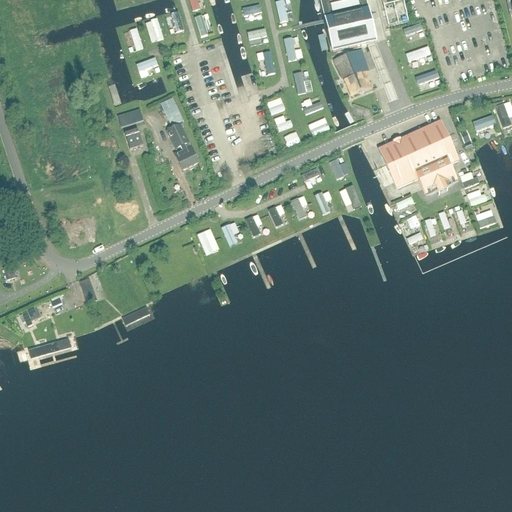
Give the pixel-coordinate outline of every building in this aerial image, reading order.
[(194,0),(185,0),(187,14),(196,13),(194,0)] [(319,0),(332,53),(375,43),(364,0),(319,0)] [(280,4),(273,6),(277,22),(284,20),(280,4)] [(238,13),(239,20),(257,16),(256,9),(238,13)] [(165,32),(166,36),(176,33),(172,16),(167,17),(171,30),(165,32)] [(196,41),(202,39),(196,19),(191,21),(196,41)] [(406,21),(392,26),(394,32),(408,28),(406,21)] [(154,22),(142,25),(148,45),(160,42),(154,22)] [(126,33),(132,53),(139,51),(133,31),(126,33)] [(391,37),(382,41),(390,60),(398,56),(391,37)] [(415,39),(401,44),(405,56),(420,51),(415,39)] [(263,42),(247,46),(249,52),(265,48),(263,42)] [(280,55),(297,51),(295,44),(278,49),(280,55)] [(361,52),(334,62),(335,67),(337,68),(344,82),(351,99),(372,91),(364,74),(368,72),(361,52)] [(419,66),(421,70),(427,67),(423,57),(407,63),(410,69),(419,66)] [(264,75),(271,73),(267,58),(261,59),(264,75)] [(284,70),(286,76),(302,71),(300,65),(284,70)] [(430,77),(418,80),(420,91),(433,88),(430,77)] [(295,97),(311,91),(308,85),(293,90),(295,97)] [(263,105),(268,118),(284,112),(282,106),(273,109),(271,102),(263,105)] [(504,105),(495,108),(503,131),(511,128),(504,105)] [(304,116),(316,112),(314,106),(302,110),(304,116)] [(163,112),(171,129),(182,123),(174,107),(163,112)] [(139,112),(117,118),(121,130),(143,123),(139,112)] [(496,129),(492,118),(472,124),(475,136),(496,129)] [(274,134),(290,129),(288,123),(281,125),(279,119),(270,122),(274,134)] [(449,167),(458,163),(440,123),(378,151),(396,191),(417,181),(423,193),(427,191),(429,195),(436,192),(438,196),(447,192),(445,188),(452,185),(451,181),(455,179),(449,167)] [(321,126),(307,132),(309,138),(324,132),(321,126)] [(188,145),(180,127),(166,133),(175,151),(177,155),(174,157),(182,173),(198,165),(190,149),(188,145)] [(129,152),(143,148),(137,131),(124,135),(129,152)] [(463,145),(470,143),(466,133),(459,136),(463,145)] [(298,139),(282,144),(284,150),(300,145),(298,139)] [(162,175),(163,175),(156,152),(148,154),(155,177),(157,177),(158,177),(161,176),(162,175)] [(335,161),(323,167),(327,175),(339,169),(335,161)] [(313,171),(299,177),(302,183),(316,178),(313,171)] [(457,179),(459,186),(471,181),(468,175),(457,179)] [(336,193),(342,210),(353,207),(347,190),(336,193)] [(326,194),(319,197),(323,205),(329,203),(326,194)] [(485,206),(484,197),(478,198),(478,194),(465,196),(467,208),(485,206)] [(318,218),(323,216),(317,197),(313,198),(318,218)] [(301,199),(287,205),(295,222),(304,218),(300,210),(305,207),(301,199)] [(393,207),(395,213),(411,206),(409,200),(393,207)] [(274,229),(285,224),(278,208),(267,213),(274,229)] [(459,213),(453,215),(457,228),(464,225),(459,213)] [(475,225),(491,219),(489,213),(473,218),(475,225)] [(436,216),(440,233),(447,231),(443,215),(436,216)] [(255,218),(244,223),(252,239),(258,236),(255,230),(260,227),(255,218)] [(430,221),(420,224),(425,241),(435,238),(430,221)] [(492,222),(477,225),(478,230),(493,227),(492,222)] [(232,239),(237,237),(233,227),(221,232),(228,248),(235,245),(232,239)] [(211,256),(207,245),(211,243),(207,233),(194,237),(203,259),(211,256)] [(428,243),(432,249),(440,244),(437,238),(428,243)] [(58,298),(49,302),(52,309),(62,305),(58,298)] [(127,333),(154,320),(148,307),(121,321),(127,333)] [(25,354),(28,364),(73,353),(70,342),(25,354)]
